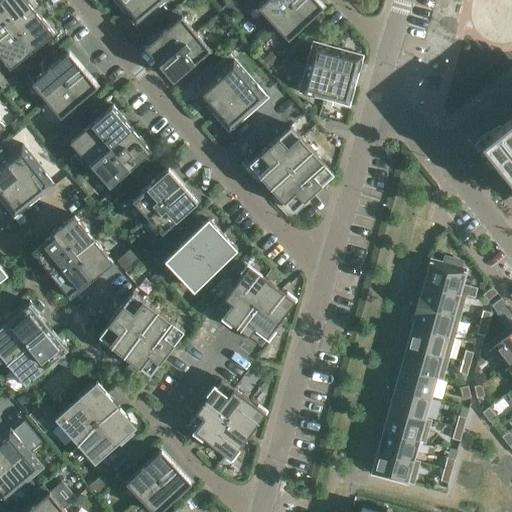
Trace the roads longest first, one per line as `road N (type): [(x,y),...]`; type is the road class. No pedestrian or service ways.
road 1 (residential): [(0,238),(205,475),(261,511)]
road 2 (residential): [(82,0),(324,281)]
road 3 (residential): [(324,281),(261,511)]
road 4 (residential): [(377,86),(324,281)]
road 5 (residential): [(511,252),(430,151)]
